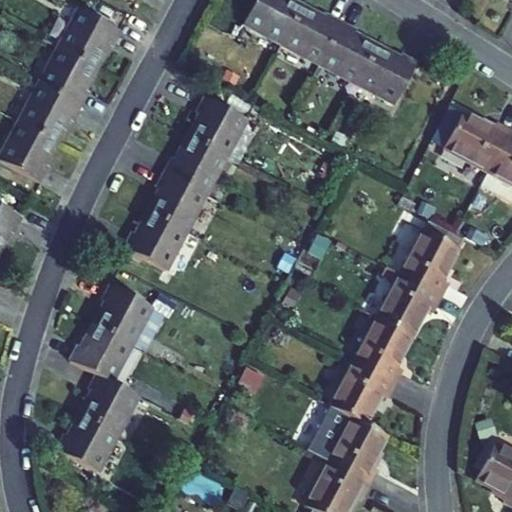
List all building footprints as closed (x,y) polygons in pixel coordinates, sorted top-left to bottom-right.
[(256,0),(243,25),(394,105),(416,65),(400,56),(398,60),(353,36),(355,33),(325,17),(323,20),(285,0),(256,0)] [(78,11),(0,158),(0,163),(38,184),(47,168),(43,166),(67,121),(71,123),(87,93),(83,91),(107,47),(111,49),(119,33),(78,11)] [(132,233),(124,249),(164,271),(244,120),(204,98),(195,114),(199,116),(175,161),(172,159),(156,189),(160,191),(136,235),(132,233)] [(494,125),(491,131),(460,115),(442,150),(487,174),(508,132),(494,125)] [(487,174),(480,186),(511,202),(511,134),(508,132),(487,174)] [(0,246),(8,232),(12,234),(20,218),(0,207),(0,246)] [(427,223),(399,276),(440,298),(447,284),(441,280),(458,249),(456,248),(460,240),(427,223)] [(376,320),(410,338),(426,308),(432,312),(440,298),(399,276),(376,320)] [(56,452),(96,474),(136,398),(110,383),(150,308),(110,286),(102,302),(105,304),(82,349),(78,347),(70,362),(96,376),(88,391),(92,393),(68,438),(64,436),(56,452)] [(400,371),(394,367),(410,338),(376,320),(352,363),(393,384),(400,371)] [(352,363),(329,407),(351,419),(364,426),(381,395),(386,398),(393,384),(352,363)] [(376,471),(369,467),(386,437),(364,426),(351,419),(327,462),(368,485),(376,471)] [(511,508),(511,456),(493,447),(474,481),(505,498),(502,504),(511,508)] [(368,485),(327,462),(304,507),(311,511),(310,511),(346,511),(355,495),(361,498),(368,485)]
